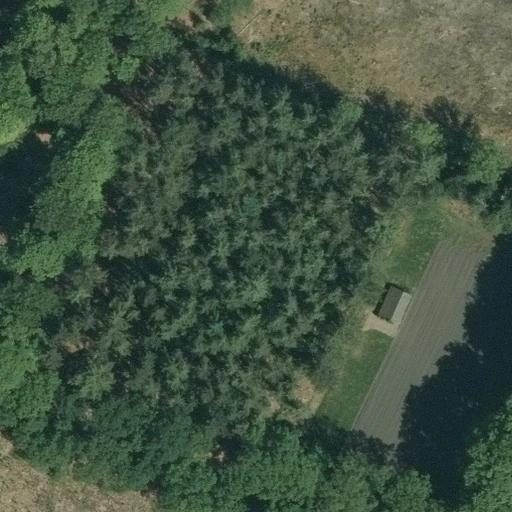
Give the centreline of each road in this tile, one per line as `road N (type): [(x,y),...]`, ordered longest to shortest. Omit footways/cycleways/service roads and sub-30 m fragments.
road 1 (track): [(345,511),(0,395)]
road 2 (track): [(129,0),(0,320)]
